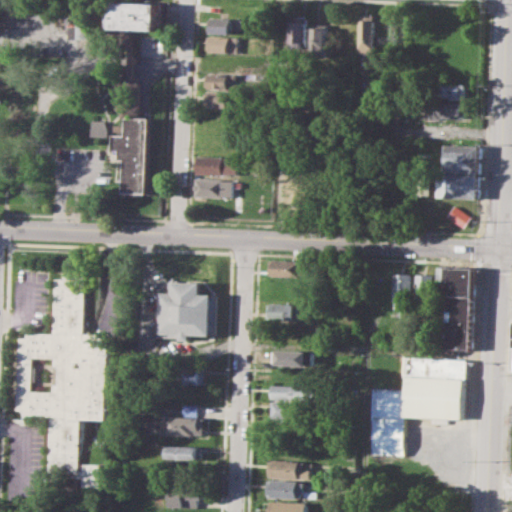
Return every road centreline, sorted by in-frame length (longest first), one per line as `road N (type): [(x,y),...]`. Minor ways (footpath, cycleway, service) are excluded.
road 1 (secondary): [(0,228),(511,248)]
road 2 (tertiary): [(507,0),(489,511)]
road 3 (residential): [(245,238),(235,511)]
road 4 (residential): [(185,0),(177,235)]
